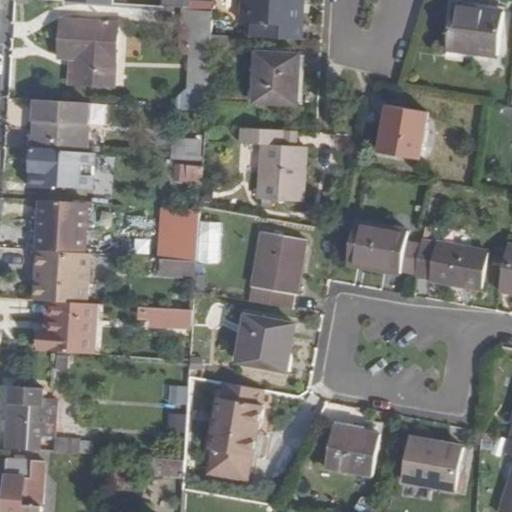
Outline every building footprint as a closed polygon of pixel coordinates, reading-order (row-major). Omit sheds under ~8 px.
[(96,0),(190,8),(189,11),(212,13),(213,3),(191,1),(190,0),(96,0)] [(243,0),(243,23),(247,23),(246,38),(303,41),(304,0),(243,0)] [(505,12),(454,5),(448,51),(499,58),(505,12)] [(190,31),(187,90),(208,92),(211,36),(212,13),(189,11),(182,10),(181,31),(190,31)] [(118,24),(64,21),(61,59),(82,60),(80,85),(114,87),(118,24)] [(301,56),(257,53),(255,103),(299,105),(301,56)] [(91,105),(34,101),(33,148),(62,151),(89,153),(91,105)] [(429,114),(388,107),(380,152),(422,160),(429,114)] [(307,149),(298,148),(298,133),(241,130),(240,145),(262,146),(260,201),(304,203),(307,149)] [(194,143),(178,141),(176,156),(193,158),(194,143)] [(89,153),(62,151),(33,148),(32,175),(30,175),(30,190),(56,191),(56,186),(95,189),(97,154),(89,153)] [(203,168),(176,166),(175,182),(202,183),(203,168)] [(41,202),(38,251),(44,251),(61,252),(74,253),(86,254),(89,205),(57,203),(41,202)] [(200,212),(167,210),(165,238),(181,239),(184,225),(200,226),(200,212)] [(384,272),(401,275),(401,274),(407,242),(409,231),(359,222),(352,260),(385,266),(384,272)] [(162,238),(160,259),(164,259),(197,262),(200,226),(184,225),(181,239),(165,238),(162,238)] [(309,243),(264,234),(251,302),(294,310),(309,243)] [(423,241),(422,244),(416,277),(416,279),(483,291),(490,253),(423,241)] [(422,244),(407,242),(401,274),(416,277),(422,244)] [(511,247),(508,247),(500,291),(511,293),(511,247)] [(44,251),(38,251),(35,301),(41,301),(44,251)] [(74,253),(44,251),(41,301),(53,302),(57,302),(89,304),(92,254),(86,254),(74,253)] [(197,262),(164,259),(163,275),(196,277),(197,262)] [(48,330),(47,352),(56,353),(68,353),(90,354),(94,304),(89,304),(57,302),(53,302),(51,330),(48,330)] [(153,308),(152,326),(193,331),(194,311),(153,308)] [(297,326),(246,316),(238,364),(288,373),(297,326)] [(190,347),(169,347),(168,360),(190,361),(190,347)] [(68,353),(56,353),(55,369),(67,370),(68,353)] [(267,390),(224,382),(221,400),(218,400),(209,450),(257,458),(266,407),(264,407),(267,390)] [(172,385),(172,404),(191,404),(192,386),(172,385)] [(45,390),(11,387),(7,449),(93,455),(93,442),(81,441),(81,440),(57,438),(59,400),(45,399),(45,390)] [(397,438),(334,427),(327,469),(375,477),(377,464),(392,467),(397,438)] [(466,448),(411,438),(404,482),(459,491),(466,448)] [(511,511),(511,441),(508,441),(504,453),(511,455),(511,477),(500,511),(511,511)] [(137,458),(136,476),(184,479),(185,462),(137,458)] [(43,511),(46,464),(7,461),(3,511),(43,511)]
